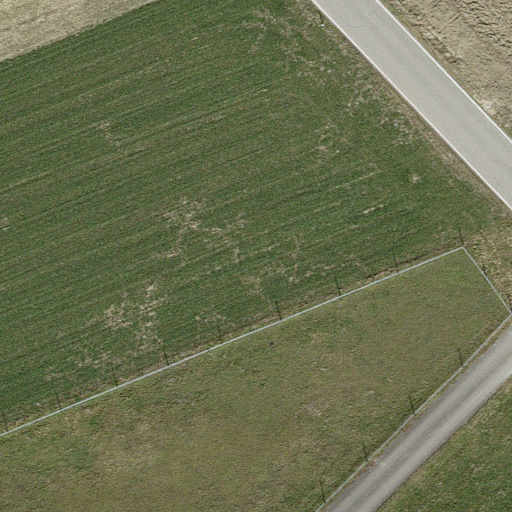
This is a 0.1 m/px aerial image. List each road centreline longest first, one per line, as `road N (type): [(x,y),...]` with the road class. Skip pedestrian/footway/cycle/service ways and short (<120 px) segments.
road 1 (tertiary): [(335,0),(511,180)]
road 2 (track): [(511,363),(353,511)]
